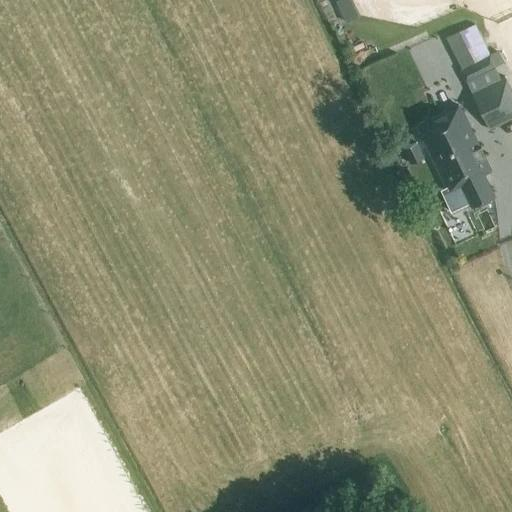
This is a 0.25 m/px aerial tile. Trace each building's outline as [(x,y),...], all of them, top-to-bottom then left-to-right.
[(490,55),(496,66),(504,62),(498,51),(490,55)] [(490,55),(481,60),(459,71),(465,82),(496,66),(490,55)] [(471,92),(489,129),(511,117),(511,92),(504,76),(471,92)] [(492,194),(482,172),(489,169),(458,104),(416,124),(447,189),(460,183),(470,205),(492,194)] [(423,157),(416,141),(403,147),(410,163),(423,157)]
